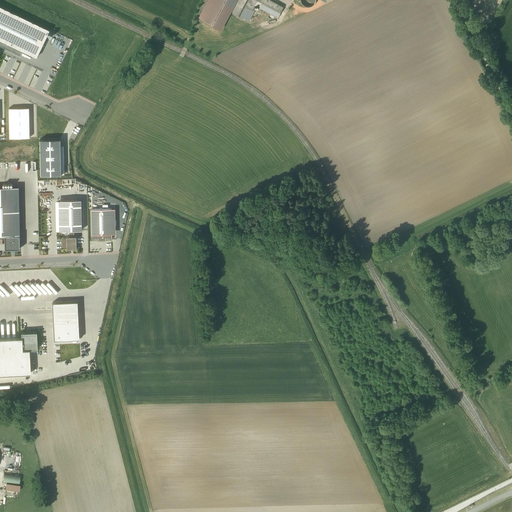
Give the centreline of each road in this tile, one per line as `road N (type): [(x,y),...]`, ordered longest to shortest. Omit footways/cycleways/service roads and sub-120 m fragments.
road 1 (unknown): [(93,295),(33,303),(53,368),(86,360),(92,319)]
road 2 (unknown): [(54,262),(63,187),(87,200),(87,260)]
road 3 (unclassified): [(511,111),(457,0)]
